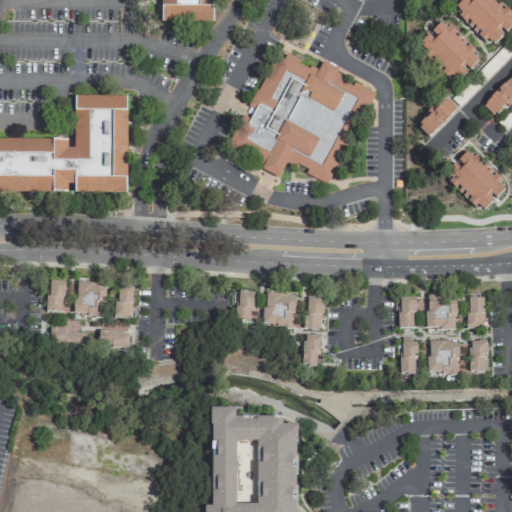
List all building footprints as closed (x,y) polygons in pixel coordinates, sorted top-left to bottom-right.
[(155,0),(155,26),(211,26),(211,0),(155,0)] [(483,43),(486,40),(491,45),(511,24),(511,19),(493,0),(462,0),(452,10),(483,43)] [(455,84),(466,72),(480,58),(440,22),(428,35),(428,34),(416,48),(455,84)] [(226,151),(280,173),(284,162),(306,171),(304,175),(327,184),(336,163),(333,162),(337,152),(345,156),(372,89),(319,68),(318,70),(274,52),(251,109),(252,109),(249,118),(240,115),(226,151)] [(511,97),(511,75),(483,106),(494,117),(511,97)] [(126,194),(126,97),(73,97),(73,149),(66,149),(66,141),(0,140),(0,193),(66,194),(66,185),(73,185),(73,194),(126,194)] [(417,128),(427,139),(457,111),(446,99),(428,116),(429,117),(417,128)] [(500,180),(467,149),(441,176),(480,213),(493,200),(504,189),(497,183),(500,180)] [(46,312),(69,312),(70,283),(47,282),(46,312)] [(103,317),(104,285),(75,284),(73,316),(103,317)] [(132,287),(115,286),(114,318),(131,319),(132,287)] [(233,324),(250,324),(251,292),(238,292),(238,308),(234,308),(233,324)] [(398,329),(413,329),(412,297),(397,298),(398,329)] [(426,330),(454,330),(454,297),(425,297),(426,330)] [(422,308),(422,309),(419,309),(419,298),(414,298),(413,328),(422,328),(423,308),(422,308)] [(482,298),(466,298),(466,329),(481,329),(482,298)] [(321,299),(305,299),(304,330),(316,330),(317,315),(321,315),(321,299)] [(127,348),(127,331),(98,331),(97,347),(127,348)] [(48,332),(48,345),(83,345),(83,332),(48,332)] [(318,335),(302,335),(301,366),(317,366),(318,335)] [(468,373),(485,372),(485,341),(467,341),(468,373)] [(455,342),(426,343),(427,375),(457,374),(455,342)] [(399,375),(415,375),(414,343),(399,343),(399,375)]
